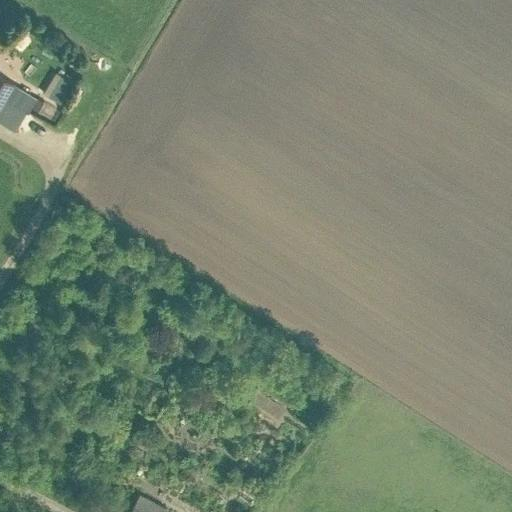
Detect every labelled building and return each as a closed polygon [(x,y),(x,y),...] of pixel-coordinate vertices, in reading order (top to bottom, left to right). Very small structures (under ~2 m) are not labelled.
[(56,72),(43,93),(61,104),(74,83),(56,72)] [(0,106),(5,98),(26,111),(35,96),(0,74),(0,106)] [(0,120),(15,129),(26,111),(5,98),(0,106),(0,120)] [(244,481),(239,489),(248,496),(253,488),(244,481)] [(165,511),(162,510),(164,507),(140,494),(130,511),(165,511)]
